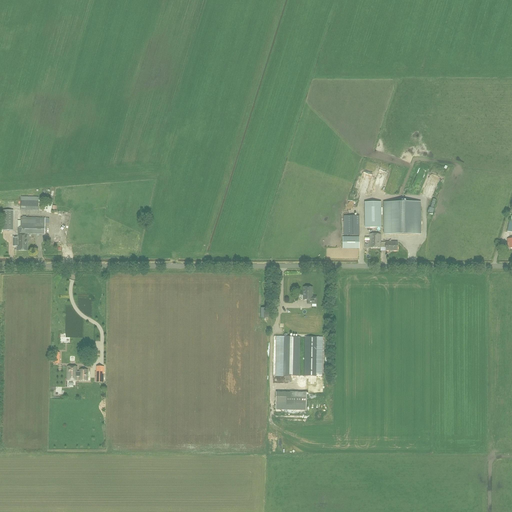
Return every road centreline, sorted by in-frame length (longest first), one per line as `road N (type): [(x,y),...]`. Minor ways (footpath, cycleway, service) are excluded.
road 1 (unclassified): [(511,265),(0,266)]
road 2 (unknown): [(361,265),(360,205),(368,195),(423,201),(413,265)]
